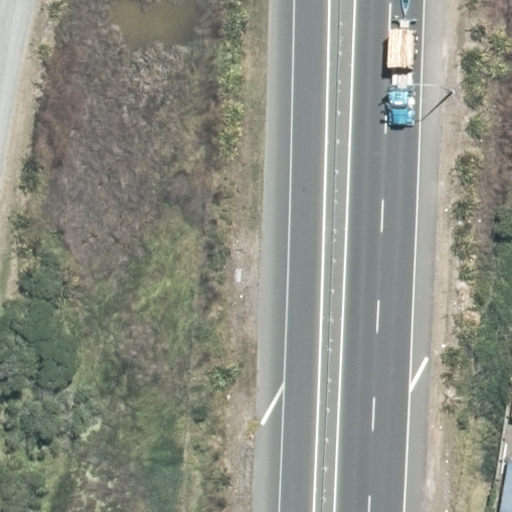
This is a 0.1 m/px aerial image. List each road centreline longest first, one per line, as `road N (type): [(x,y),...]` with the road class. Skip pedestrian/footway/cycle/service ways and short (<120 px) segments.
road 1 (trunk): [(280,511),(297,0)]
road 2 (trunk): [(386,0),(370,511)]
